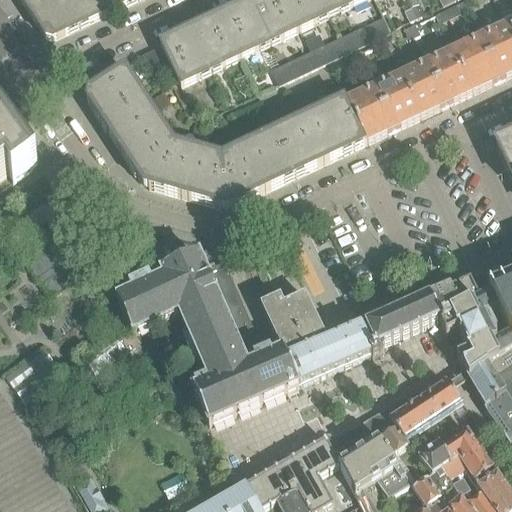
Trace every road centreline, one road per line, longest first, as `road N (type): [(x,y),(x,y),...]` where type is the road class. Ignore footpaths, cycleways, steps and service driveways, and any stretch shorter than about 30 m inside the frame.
road 1 (residential): [(31,88),(123,204),(230,236),(511,109)]
road 2 (residential): [(199,0),(78,56),(31,88)]
road 3 (residential): [(396,313),(511,260)]
